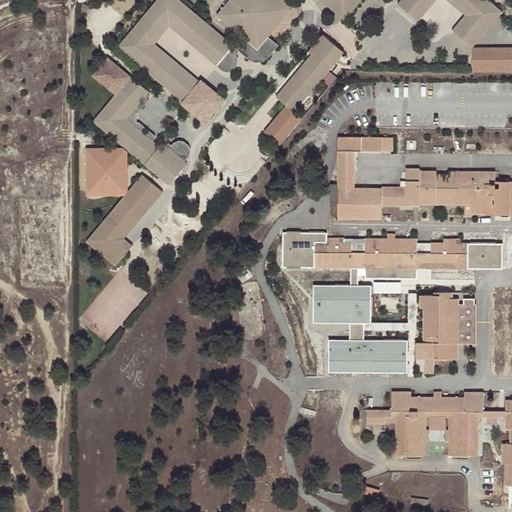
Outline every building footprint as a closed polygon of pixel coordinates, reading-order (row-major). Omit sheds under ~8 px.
[(222,64),(233,51),(235,48),(178,0),(162,0),(119,50),(186,107),(200,90),(165,62),(163,64),(147,50),(174,18),(197,37),(194,41),(222,64)] [(284,2),(281,0),(231,0),(217,16),(259,51),(294,10),(284,2)] [(363,0),(320,0),(345,21),(363,0)] [(474,49),(475,48),(504,13),(488,0),(402,0),(398,5),(415,19),(430,0),(456,0),(478,18),(472,24),(469,21),(457,36),(472,48),(474,49)] [(456,0),(430,0),(415,19),(419,22),(437,0),(446,0),(466,16),(453,31),(457,36),(469,21),(472,24),(478,18),(456,0)] [(220,66),(222,64),(194,41),(197,37),(174,18),(147,50),(163,64),(165,62),(200,90),(203,86),(158,47),(173,31),(218,69),(220,66)] [(267,135),(280,145),(302,118),(295,111),(345,52),(325,36),(301,66),(306,69),(297,80),(292,76),(275,97),(286,105),(273,120),(277,123),(267,135)] [(472,48),(473,71),(511,70),(511,47),(475,48),(474,49),(472,48)] [(238,55),(233,51),(222,64),(220,66),(224,71),(238,55)] [(128,123),(152,95),(110,61),(95,79),(118,98),(95,125),(170,189),(189,167),(164,146),(160,151),(128,123)] [(306,69),(301,66),(292,76),(297,80),(306,69)] [(200,90),(186,107),(208,126),(226,105),(203,86),(200,90)] [(263,132),(267,135),(277,123),(273,120),(263,132)] [(338,150),(355,150),(382,151),(382,137),(339,136),(338,150)] [(382,137),(382,151),(393,151),(393,137),(382,137)] [(338,187),(355,187),(355,150),(338,150),(338,183),(338,187)] [(382,187),(355,187),(338,187),(338,183),(328,184),(329,202),(338,203),(338,219),(381,219),(382,205),(419,206),(420,204),(469,205),(477,205),(485,205),(485,210),(494,210),(494,213),(511,213),(511,181),(495,180),(495,171),(448,170),(448,173),(436,173),(436,170),(419,170),(419,168),(406,168),(405,186),(382,186),(382,187)] [(137,219),(161,192),(145,178),(88,244),(118,270),(130,254),(114,240),(134,216),(137,219)] [(164,195),(161,192),(137,219),(134,216),(114,240),(130,254),(135,248),(126,241),(164,195)] [(477,205),(469,205),(469,213),(477,213),(477,205)] [(394,238),(387,238),(366,238),(366,252),(350,252),(350,242),(339,242),(339,237),(327,237),(327,231),(284,231),(284,266),(351,267),(351,284),(312,284),(312,322),(349,322),(349,338),(327,338),(327,371),(406,372),(406,339),(364,339),(364,322),(371,322),(371,283),(358,283),(358,267),(365,267),(365,278),(418,278),(418,268),(502,268),(502,242),(455,242),(455,238),(444,238),(444,242),(431,242),(431,253),(416,253),(416,238),(394,238)] [(415,341),(415,357),(458,357),(458,341),(473,341),(474,297),(463,298),(463,304),(458,303),(458,297),(452,297),(452,291),(434,291),(434,294),(423,294),(423,341),(415,341)] [(382,409),(382,422),(397,422),(396,454),(427,454),(427,440),(430,441),(430,429),(427,429),(427,417),(450,417),(450,429),(446,429),(446,441),(449,441),(449,455),(479,455),(480,417),(484,417),(507,417),(506,428),(511,428),(511,443),(503,443),(503,462),(506,463),(505,485),(511,484),(511,398),(507,399),(506,410),(484,410),(485,391),(465,391),(465,396),(443,396),(435,396),(412,395),(412,390),(392,390),(392,409),(382,409)] [(383,423),(382,422),(382,409),(368,409),(368,423),(383,423)]
